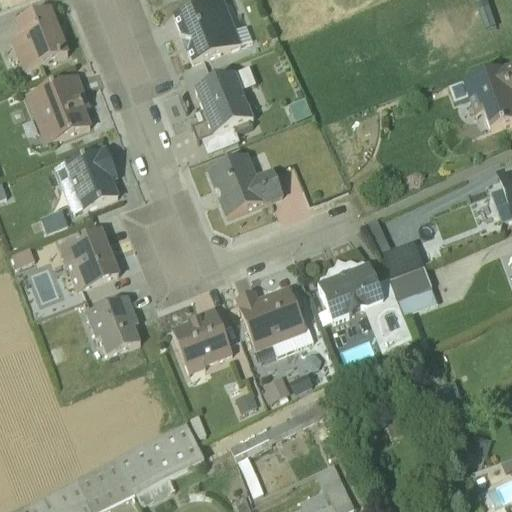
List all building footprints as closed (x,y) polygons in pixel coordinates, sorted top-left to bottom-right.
[(8,12),(37,0),(0,0),(0,12),(7,10),(8,12)] [(222,12),(173,31),(192,80),(241,60),(241,61),(252,57),(246,42),(236,47),(222,12)] [(11,55),(23,86),(69,68),(51,22),(14,36),(19,51),(11,55)] [(511,106),(511,79),(462,97),(474,132),(483,129),(490,146),(511,138),(511,108),(511,106)] [(249,137),(253,135),(241,105),(255,100),(249,84),(235,89),(234,90),(194,105),(203,126),(199,127),(203,137),(191,141),(197,156),(201,155),(207,170),(239,158),(236,149),(251,143),(249,137)] [(91,123),(78,89),(25,110),(45,161),(92,142),(86,125),(91,123)] [(448,103),(453,119),(467,114),(462,97),(448,103)] [(118,194),(106,163),(54,184),(72,231),(119,212),(113,196),(118,194)] [(218,215),(225,234),(263,219),(263,221),(283,213),(284,212),(272,184),(256,190),(247,169),(206,186),(214,206),(216,205),(220,215),(218,215)] [(511,182),(497,188),(502,203),(490,208),(501,238),(511,234),(511,182)] [(61,225),(40,234),(46,249),(67,241),(61,225)] [(120,290),(101,242),(58,260),(76,307),(120,290)] [(379,268),(388,296),(389,296),(423,282),(413,256),(379,268)] [(28,262),(11,269),(16,282),(33,275),(28,262)] [(317,301),(332,339),(383,318),(368,281),(362,279),(356,281),(350,278),(344,280),(337,277),(334,284),(328,287),(326,293),(321,295),(317,301)] [(435,320),(423,282),(389,296),(395,316),(397,316),(402,331),(435,320)] [(259,377),(313,357),(306,339),(303,340),(288,302),(257,314),(255,307),(235,315),(259,377)] [(128,311),(86,328),(96,354),(100,353),(107,371),(140,358),(134,341),(139,339),(128,311)] [(233,370),(214,324),(187,333),(186,334),(188,338),(171,346),(189,390),(205,384),(205,381),(206,381),(233,370)] [(379,341),(383,350),(375,353),(381,369),(410,355),(401,332),(379,341)] [(262,407),(267,418),(288,409),(281,392),(264,399),(267,405),(262,407)] [(312,392),(291,402),(295,409),(315,399),(312,392)] [(234,413),(240,427),(256,421),(250,407),(234,413)] [(320,417),(317,411),(289,425),(292,431),(320,417)] [(327,431),(327,430),(321,417),(230,462),(245,493),(252,511),(253,511),(263,508),(257,493),(248,473),(272,461),(271,458),(327,431)] [(198,430),(189,433),(197,453),(206,450),(198,430)] [(136,509),(169,493),(204,475),(195,456),(186,439),(38,511),(129,511),(134,510),(136,509)] [(348,511),(333,479),(313,487),(320,500),(318,508),(308,511),(348,511)] [(169,493),(136,509),(138,511),(157,511),(174,504),(169,493)]
